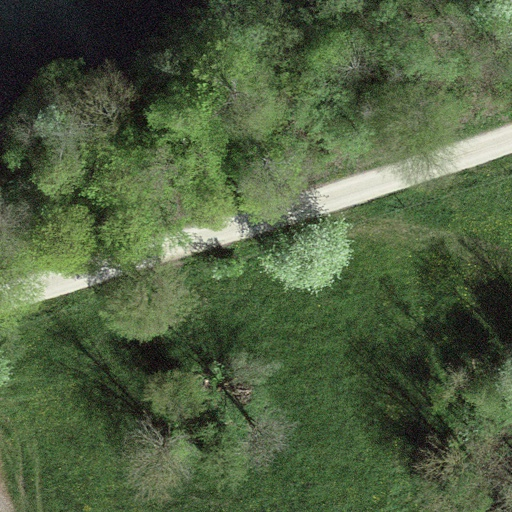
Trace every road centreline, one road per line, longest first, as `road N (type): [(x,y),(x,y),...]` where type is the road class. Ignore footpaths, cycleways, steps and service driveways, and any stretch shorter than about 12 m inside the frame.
road 1 (track): [(0,291),(511,136)]
road 2 (track): [(511,255),(470,236),(280,203)]
